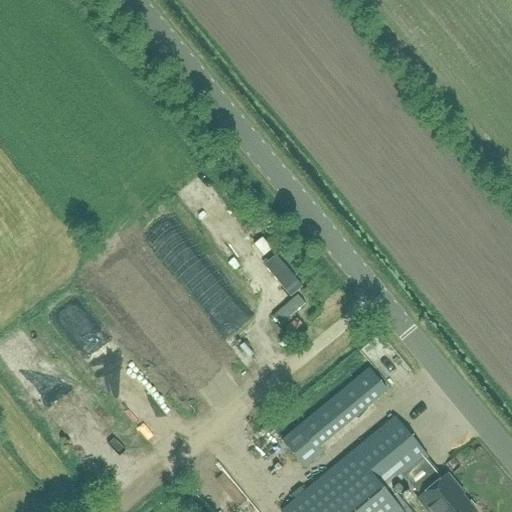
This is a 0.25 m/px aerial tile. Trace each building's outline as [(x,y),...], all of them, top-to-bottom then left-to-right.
[(142,243),(165,264),(186,240),(163,220),(142,243)] [(278,330),(306,309),(297,299),(270,320),(278,330)] [(151,301),(134,315),(156,340),(172,326),(151,301)] [(380,340),(359,350),(367,366),(387,356),(380,340)] [(304,468),(321,454),(317,449),(386,392),(367,368),(280,439),(304,468)] [(393,418),(280,511),(400,511),(384,493),(404,477),(420,497),(416,500),(426,511),(427,511),(428,511),(474,511),(455,489),(457,488),(446,475),(440,480),(424,461),(426,458),(393,418)]
